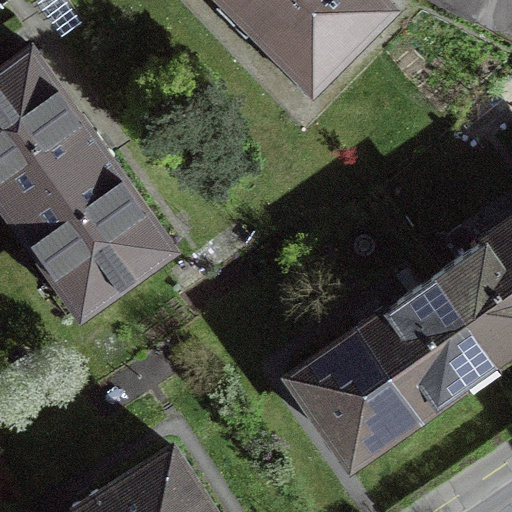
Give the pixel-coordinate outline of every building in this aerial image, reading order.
[(394,4),(390,0),(229,0),(314,84),(394,4)] [(511,0),(431,0),(511,42),(511,0)] [(171,243),(109,156),(114,153),(96,128),(92,132),(30,45),(0,66),(0,193),(81,307),(171,243)] [(490,234),(438,271),(493,350),(511,336),(511,213),(487,231),(490,234)] [(493,350),(438,271),(385,307),(382,304),(358,321),(360,325),(294,371),(351,454),(355,451),(351,444),(392,416),(397,423),(466,376),(462,371),(493,350)] [(213,511),(171,445),(99,491),(97,488),(72,503),(75,507),(66,511),(213,511)]
